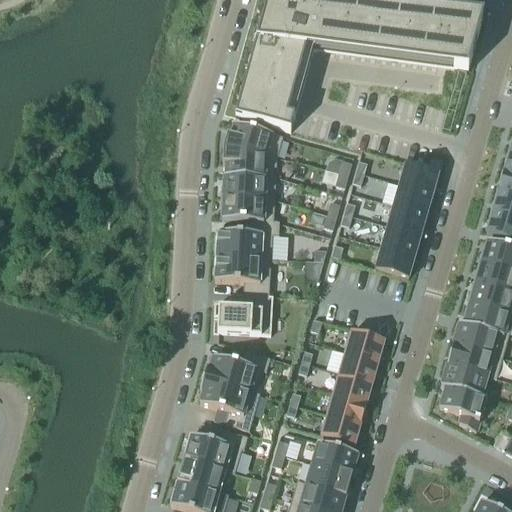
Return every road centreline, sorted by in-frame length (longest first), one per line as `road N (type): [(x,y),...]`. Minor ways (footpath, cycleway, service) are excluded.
road 1 (residential): [(131,511),(179,347),(190,131),(229,0)]
road 2 (residential): [(511,16),(397,422)]
road 3 (residential): [(511,479),(397,422)]
